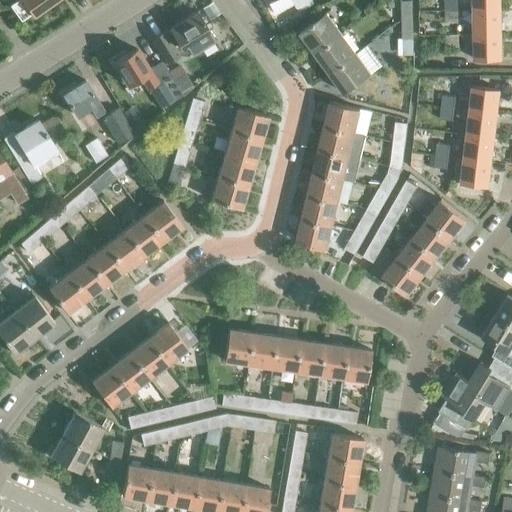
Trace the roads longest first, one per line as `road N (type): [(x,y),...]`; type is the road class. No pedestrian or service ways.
road 1 (residential): [(0,458),(33,378),(199,258),(258,250)]
road 2 (residential): [(258,250),(295,114),(290,89),(230,0)]
road 3 (residential): [(423,338),(258,250)]
road 4 (residential): [(379,511),(387,448),(405,418),(423,338)]
road 5 (residential): [(0,83),(131,0)]
road 6 (residential): [(423,338),(511,216)]
